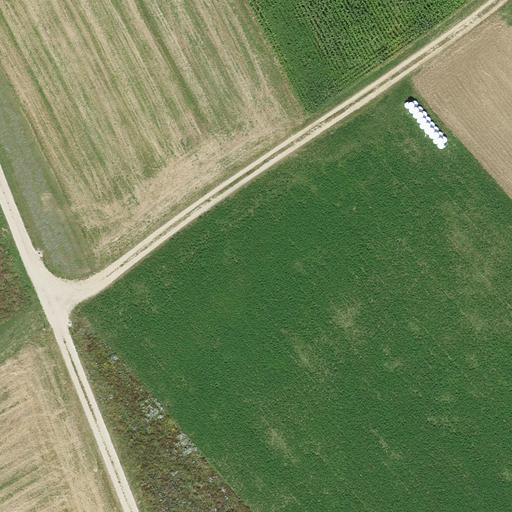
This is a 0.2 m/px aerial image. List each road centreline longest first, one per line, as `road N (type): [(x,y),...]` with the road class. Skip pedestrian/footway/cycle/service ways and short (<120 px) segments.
road 1 (track): [(494,0),(95,282),(47,307)]
road 2 (track): [(0,195),(127,511)]
